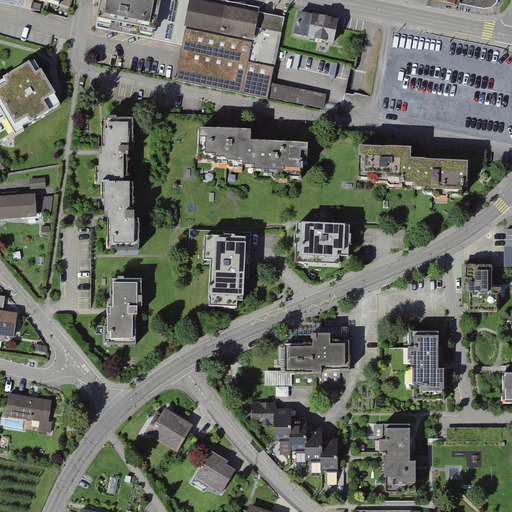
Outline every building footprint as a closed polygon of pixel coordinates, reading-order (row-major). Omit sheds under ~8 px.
[(177,0),(101,0),(100,8),(96,30),(183,47),(176,82),(268,100),(269,97),(324,108),(327,96),(271,85),(284,19),(259,14),(260,9),(228,3),(228,0),(191,0),(191,3),(177,0)] [(428,0),(432,1),(431,5),(458,10),(458,8),(487,12),(495,11),(499,5),(499,2),(499,0),(428,0)] [(338,24),(297,14),(292,38),(333,47),(338,24)] [(0,76),(0,109),(16,136),(65,106),(34,56),(0,76)] [(134,125),(103,124),(103,152),(103,161),(98,161),(98,189),(102,189),(102,198),(102,214),(110,214),(110,244),(135,244),(135,210),(131,210),(131,188),(126,188),(126,151),(134,151),(134,125)] [(250,131),(200,130),(199,161),(217,162),(216,166),(242,167),(242,171),(252,171),(252,178),(308,179),(309,146),(250,145),(250,131)] [(413,153),(361,152),(360,175),(387,176),(387,182),(399,182),(403,183),(416,183),(416,191),(462,192),(462,185),(468,186),(469,165),(412,163),(413,153)] [(36,194),(0,196),(0,220),(35,217),(35,214),(53,212),(52,196),(36,197),(36,194)] [(347,225),(298,224),(297,264),(339,265),(340,260),(346,260),(347,225)] [(246,237),(206,236),(206,260),(211,260),(209,306),(238,306),(238,301),(244,301),(246,237)] [(493,264),(465,265),(465,300),(470,300),(470,313),(497,313),(497,293),(493,293),(493,264)] [(140,280),(111,280),(111,307),(107,307),(107,312),(107,342),(134,342),(134,305),(140,305),(140,280)] [(17,313),(0,310),(0,334),(14,336),(17,313)] [(437,332),(411,333),(412,347),(408,347),(409,361),(412,361),(412,391),(445,390),(444,369),(438,370),(437,332)] [(311,344),(285,345),(286,370),(321,368),(321,365),(349,364),(348,343),(330,343),(330,333),(310,334),(311,344)] [(266,372),(266,386),(278,386),(277,396),(291,396),(291,373),(266,372)] [(511,372),(502,373),(503,397),(511,397),(511,372)] [(52,402),(9,396),(5,418),(40,423),(39,432),(51,434),(53,424),(49,423),(52,402)] [(275,404),(252,404),(252,422),(259,422),(259,427),(274,427),(274,443),(290,443),(290,453),(292,453),(305,453),(305,463),(321,463),(321,473),(338,473),(338,441),(323,441),(323,431),(307,431),(307,420),(292,420),(292,411),(275,411),(275,404)] [(158,418),(155,416),(144,434),(176,453),(193,425),(164,408),(158,418)] [(409,425),(382,425),(383,441),(379,441),(379,453),(384,453),(384,460),(385,478),(396,478),(396,484),(416,483),(416,462),(410,462),(409,444),(409,425)] [(230,462),(211,451),(196,477),(222,493),(235,469),(228,465),(230,462)]
